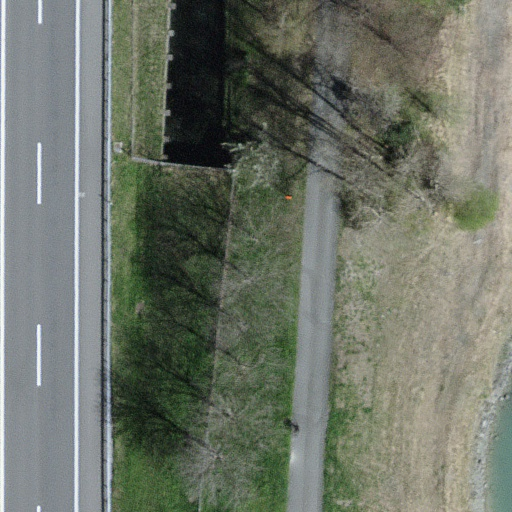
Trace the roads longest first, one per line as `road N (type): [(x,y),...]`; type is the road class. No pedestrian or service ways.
road 1 (unclassified): [(333,0),(305,511)]
road 2 (motorway): [(41,511),(42,0)]
